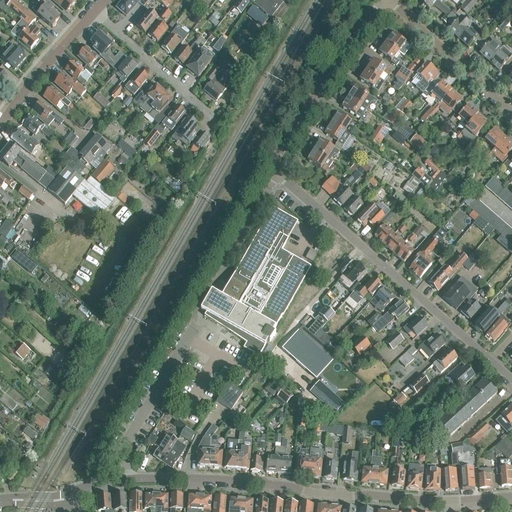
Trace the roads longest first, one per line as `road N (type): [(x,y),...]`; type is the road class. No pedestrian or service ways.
road 1 (residential): [(490,365),(278,176),(275,164),(339,48),(375,4)]
road 2 (residential): [(511,500),(189,479),(123,480),(72,496)]
road 3 (residential): [(511,115),(375,4)]
road 4 (residential): [(211,119),(90,14)]
road 5 (residential): [(0,125),(90,14)]
